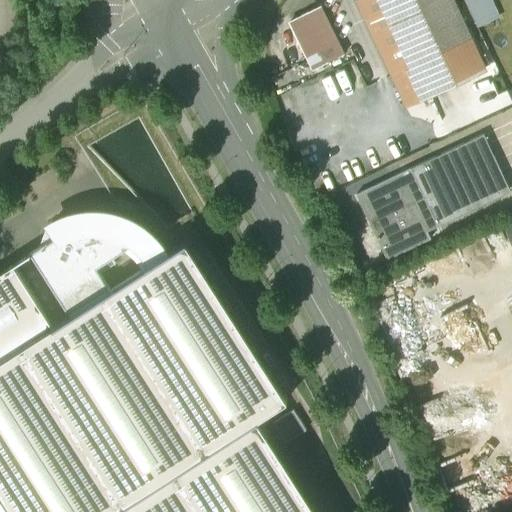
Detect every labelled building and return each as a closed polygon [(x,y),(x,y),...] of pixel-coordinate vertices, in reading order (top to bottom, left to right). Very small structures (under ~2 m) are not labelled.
[(359,0),(356,2),(364,20),(370,18),(393,68),(389,71),(406,108),(431,96),(429,92),(483,67),(451,0),(359,0)] [(492,0),(464,0),(477,27),(500,16),(492,0)] [(316,19),(313,11),(290,22),(294,29),(306,55),(328,44),(337,40),(326,18),(318,23),(316,19)] [(482,134),(411,168),(438,226),(510,192),(482,134)] [(411,168),(357,193),(388,259),(430,239),(426,231),(438,226),(411,168)] [(105,216),(92,215),(77,217),(69,219),(62,221),(50,227),(57,238),(32,253),(71,314),(111,289),(101,273),(117,263),(114,258),(126,250),(132,254),(137,259),(144,269),(148,266),(149,267),(165,257),(153,241),(138,229),(122,220),(105,216)] [(111,289),(71,314),(46,329),(0,357),(0,507),(2,511),(309,511),(252,419),(283,400),(186,243),(165,257),(149,267),(148,266),(144,269),(111,289)] [(0,357),(46,329),(8,268),(0,273),(0,357)]
